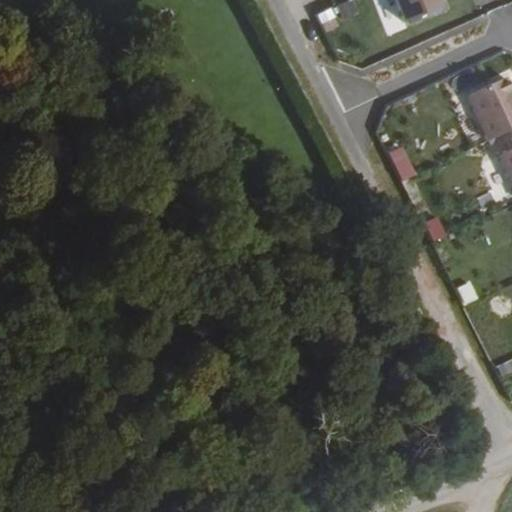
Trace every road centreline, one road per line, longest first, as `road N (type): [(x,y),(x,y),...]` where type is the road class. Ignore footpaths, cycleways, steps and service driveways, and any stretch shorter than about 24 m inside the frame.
road 1 (residential): [(335,116),(511,452)]
road 2 (residential): [(511,29),(335,116)]
road 3 (residential): [(275,0),(335,116)]
road 4 (unclassified): [(511,460),(398,511)]
